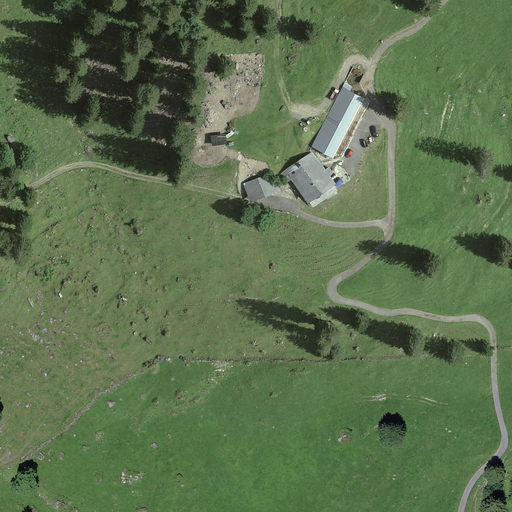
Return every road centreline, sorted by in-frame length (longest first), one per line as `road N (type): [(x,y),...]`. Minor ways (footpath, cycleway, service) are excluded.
road 1 (track): [(277,202),(319,220),(387,228),(386,241),(335,280),(337,298),(384,312),(472,317),(489,327),(504,443),(472,481),(461,511)]
road 2 (track): [(0,202),(83,164),(277,202)]
road 3 (track): [(387,228),(390,129),(365,63),(350,61),(322,105),(291,117)]
